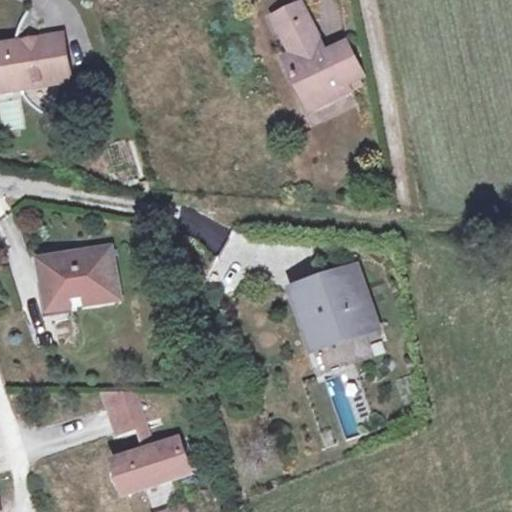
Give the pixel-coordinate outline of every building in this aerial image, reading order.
[(321,53),(314,38),(317,37),(303,4),(275,15),(290,50),(283,54),(303,104),(343,87),(342,81),(358,74),(343,42),(321,53)] [(55,36),(35,39),(42,67),(60,61),(55,36)] [(35,39),(0,46),(0,89),(63,78),(60,61),(42,67),(35,39)] [(81,258),(44,263),(51,316),(74,312),(72,302),(87,299),(90,309),(121,304),(115,253),(95,256),(96,264),(82,265),(81,258)] [(95,256),(81,258),(82,265),(96,264),(95,256)] [(357,271),(350,273),(358,295),(365,292),(357,271)] [(322,319),(330,341),(376,323),(365,292),(358,295),(350,273),(294,294),(305,325),(322,319)] [(322,319),(305,325),(314,346),(330,341),(322,319)] [(105,397),(110,411),(139,402),(147,428),(174,421),(168,396),(105,397)] [(118,438),(136,432),(144,456),(155,453),(147,428),(139,402),(110,411),(118,438)] [(181,444),(155,453),(144,456),(115,466),(126,501),(192,479),(181,444)]
